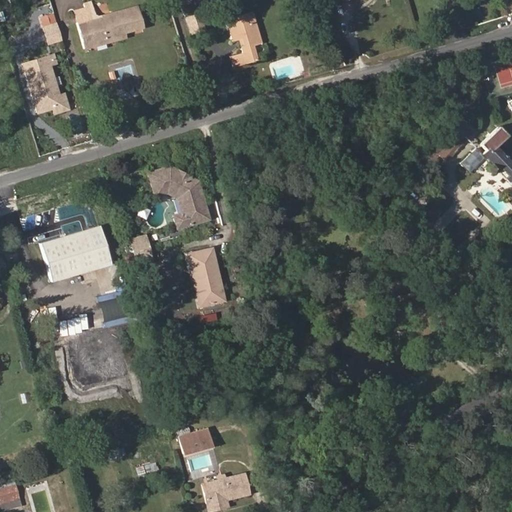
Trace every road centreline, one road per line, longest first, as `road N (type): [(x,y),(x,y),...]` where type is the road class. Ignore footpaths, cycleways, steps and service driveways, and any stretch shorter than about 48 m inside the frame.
road 1 (residential): [(0,181),(511,31)]
road 2 (residential): [(327,511),(511,380)]
